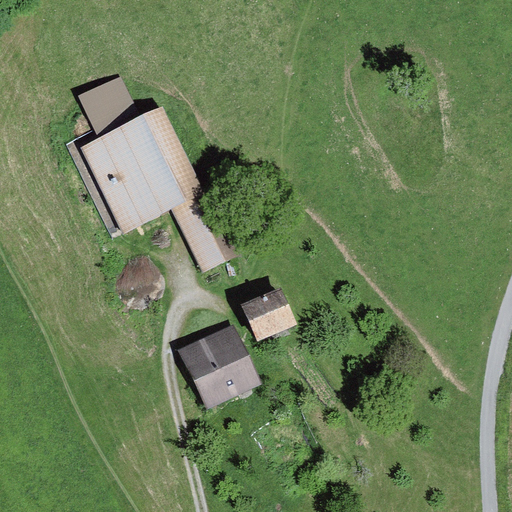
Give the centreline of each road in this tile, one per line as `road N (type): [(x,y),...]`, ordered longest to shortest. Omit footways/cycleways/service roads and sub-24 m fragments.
road 1 (track): [(161,237),(184,269),(185,300),(170,354),(208,511)]
road 2 (track): [(493,511),(494,382),(511,307)]
